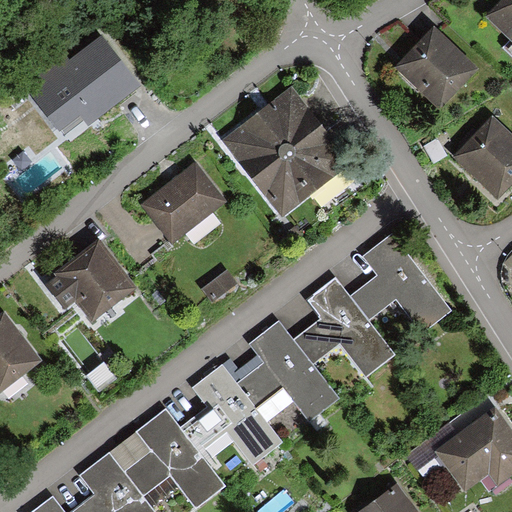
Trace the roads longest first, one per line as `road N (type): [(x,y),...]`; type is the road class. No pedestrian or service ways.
road 1 (residential): [(0,511),(415,188)]
road 2 (residential): [(330,47),(313,21),(0,271)]
road 3 (residential): [(415,188),(330,47)]
